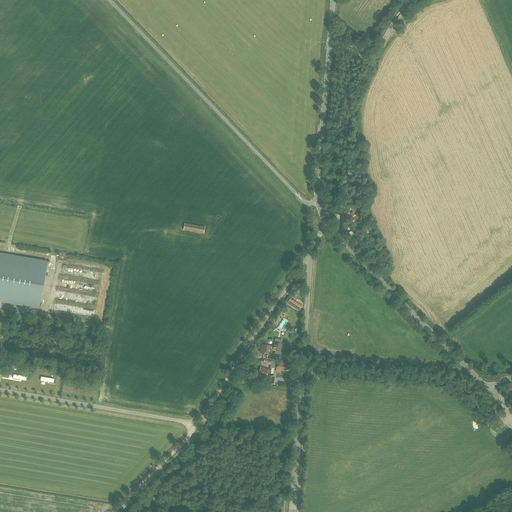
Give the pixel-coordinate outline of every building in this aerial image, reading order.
[(348,221),(352,219),(355,223),(364,217),(361,212),(358,214),(357,213),(354,215),(352,212),(350,214),(348,211),(347,212),(347,211),(344,213),(346,217),(345,218),(348,221)] [(205,227),(184,223),(183,230),(204,234),(205,227)] [(0,252),(0,301),(39,308),(47,261),(0,252)] [(288,302),(300,309),(302,305),(291,298),(288,302)] [(261,343),(259,352),(268,354),(268,351),(273,352),(277,353),(277,350),(280,351),(282,344),(281,343),(275,342),(274,346),(269,345),(269,344),(261,343)] [(281,369),(281,370),(288,370),(289,363),(277,361),(276,368),(281,369)] [(269,369),(261,367),(259,374),(262,375),(262,376),(266,378),(269,369)]
